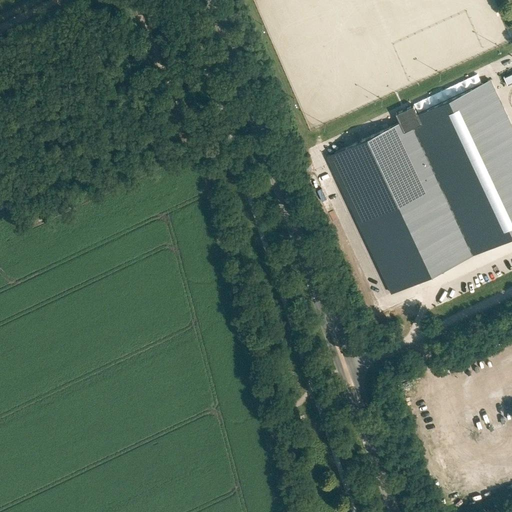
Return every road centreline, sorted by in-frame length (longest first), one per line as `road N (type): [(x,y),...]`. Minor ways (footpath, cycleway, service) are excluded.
road 1 (track): [(140,0),(200,161),(262,395)]
road 2 (tertiary): [(318,298),(212,0)]
road 3 (unclassified): [(352,365),(511,291)]
road 4 (track): [(262,395),(292,511)]
